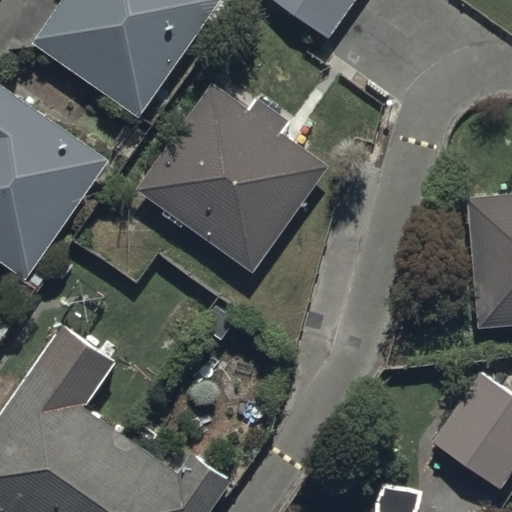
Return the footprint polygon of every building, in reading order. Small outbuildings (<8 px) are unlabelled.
[(224,13),(205,0),(75,0),(36,57),(140,130),(224,13)] [(357,0),(266,0),(328,43),(357,0)] [(111,174),(0,97),(0,273),(29,293),(111,174)] [(213,97),(137,199),(253,285),(331,180),(285,145),(291,137),(255,110),(247,122),(213,97)] [(511,206),(470,210),(479,338),(511,335),(511,206)] [(174,480),(80,412),(112,366),(60,330),(0,416),(0,511),(211,511),(230,485),(191,457),(174,480)] [(511,470),(511,399),(480,375),(430,444),(496,492),(511,470)]
